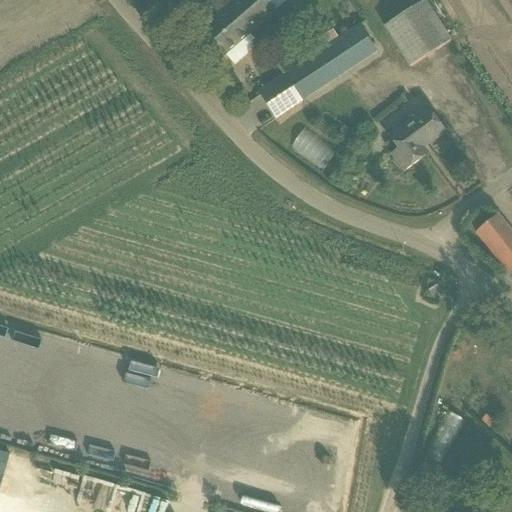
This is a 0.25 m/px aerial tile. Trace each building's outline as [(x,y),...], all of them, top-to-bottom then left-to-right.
[(251,34),(221,0),(213,0),(193,17),(204,30),(188,44),(211,69),(251,34)] [(221,0),(251,34),(289,2),(287,0),(221,0)] [(451,42),(426,2),(385,28),(410,67),(451,42)] [(318,34),(326,47),(338,39),(329,26),(318,34)] [(276,120),(374,57),(355,29),(258,92),(276,120)] [(395,129),(424,109),(416,98),(388,119),(395,129)] [(428,109),(388,138),(398,150),(391,155),(404,173),(422,160),(417,154),(446,133),(428,109)] [(303,130),(293,148),(326,167),(337,149),(303,130)] [(511,233),(497,216),(476,233),(511,279),(511,233)] [(442,464),(465,420),(447,411),(424,455),(442,464)] [(0,498),(11,452),(0,449),(0,498)] [(419,463),(412,484),(434,491),(441,470),(419,463)]
